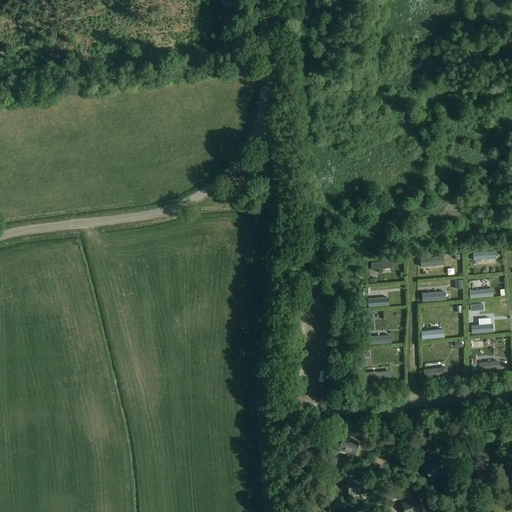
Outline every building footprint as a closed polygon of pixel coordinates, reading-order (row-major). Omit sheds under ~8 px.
[(423,296),(424,305),(443,305),(443,295),(423,296)] [(492,330),(478,330),(478,319),(470,320),(471,338),(492,337),(492,330)] [(420,329),(420,344),(443,343),(443,328),(420,329)] [(367,350),(392,349),(391,336),(366,336),(367,350)] [(455,342),(456,349),(462,348),(464,347),(464,342),(461,342),(461,340),(457,341),(457,342),(455,342)] [(426,365),(425,379),(443,379),(444,365),(426,365)] [(359,443),(348,439),(349,437),(343,435),(338,452),(345,454),(345,452),(348,453),(355,455),(356,452),(359,443)] [(488,462),(489,452),(478,451),(478,449),(472,448),(470,466),(471,466),(477,467),(478,464),(480,464),(487,465),(488,462)] [(432,481),(438,477),(437,475),(439,473),(445,469),(443,466),(437,458),(428,465),(426,463),(422,467),(432,481)] [(347,480),(349,497),(356,496),(356,494),(359,494),(366,493),(365,489),(364,480),(353,481),(353,479),(347,480)] [(404,511),(421,511),(422,511),(421,508),(418,499),(407,502),(407,500),(401,502),(404,511)]
